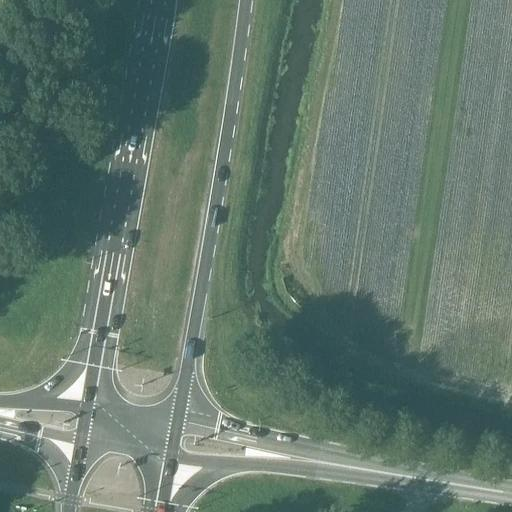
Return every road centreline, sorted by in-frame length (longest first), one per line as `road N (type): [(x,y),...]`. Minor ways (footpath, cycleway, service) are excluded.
road 1 (primary): [(175,439),(245,0)]
road 2 (primary): [(158,0),(82,426)]
road 3 (tertiary): [(511,495),(175,439)]
